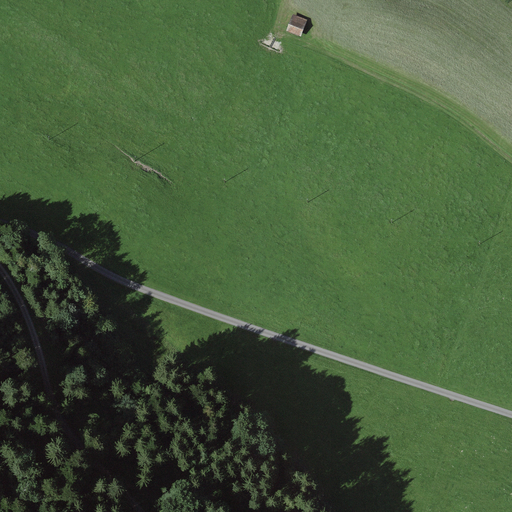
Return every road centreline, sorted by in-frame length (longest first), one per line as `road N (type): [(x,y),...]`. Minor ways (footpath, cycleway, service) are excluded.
road 1 (residential): [(0,230),(511,412)]
road 2 (track): [(0,268),(21,296),(59,420),(134,511)]
